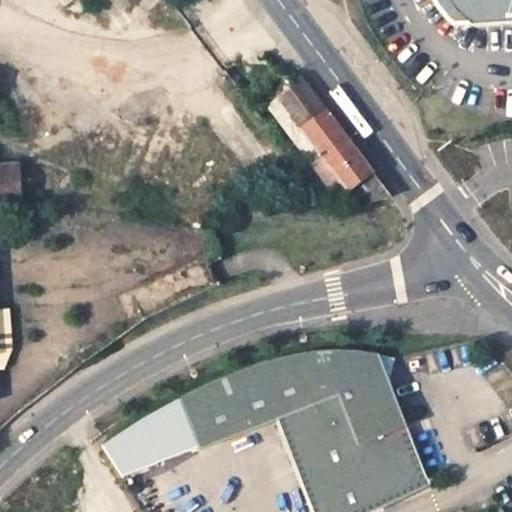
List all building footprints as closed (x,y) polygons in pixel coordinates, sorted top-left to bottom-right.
[(459,21),(467,27),(511,23),(511,0),(440,0),(441,1),(450,13),(459,21)] [(311,167),(321,159),(357,207),(390,197),(302,81),(266,108),(311,167)] [(217,114),(206,124),(249,168),(260,157),(217,114)] [(0,170),(0,212),(12,211),(10,170),(0,170)] [(309,182),(291,181),(301,206),(319,206),(309,182)] [(6,310),(0,310),(0,369),(1,370),(9,349),(6,310)] [(339,495),(346,511),(379,511),(381,511),(379,507),(427,488),(407,437),(398,441),(394,430),(403,427),(372,352),(332,349),(303,352),(267,360),(249,365),(233,372),(187,393),(176,397),(195,446),(270,416),(306,508),(339,495)] [(174,422),(162,427),(170,451),(183,446),(174,422)] [(307,511),(346,511),(339,495),(306,508),(307,511)]
